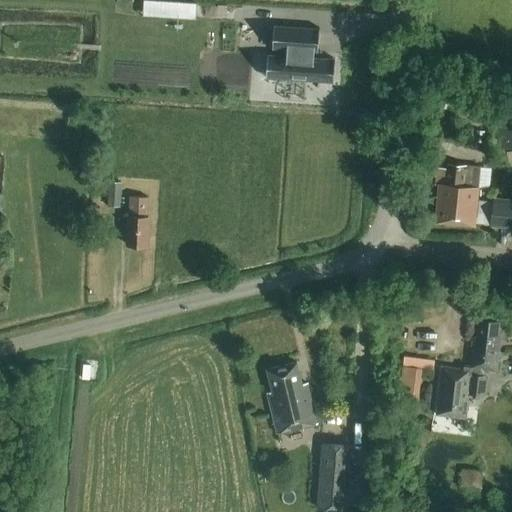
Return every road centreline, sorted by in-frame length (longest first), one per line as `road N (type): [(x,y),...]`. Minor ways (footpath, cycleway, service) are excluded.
road 1 (unclassified): [(0,349),(355,260),(385,239),(405,0)]
road 2 (track): [(511,260),(385,239)]
